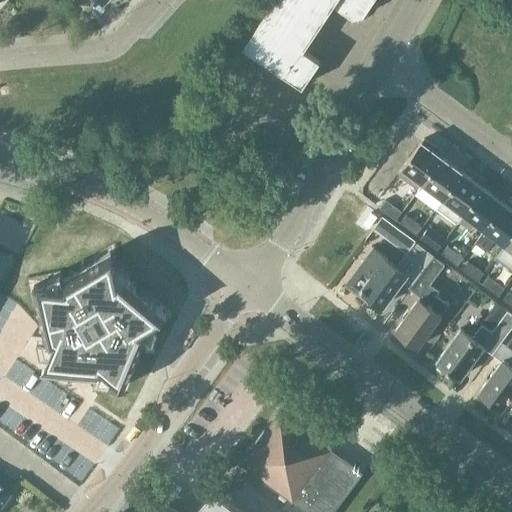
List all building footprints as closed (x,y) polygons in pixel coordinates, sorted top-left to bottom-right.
[(289,0),(273,31),(295,42),(298,36),(316,45),(339,0),(289,0)] [(417,189),(422,182),(442,156),(435,150),(437,147),(423,137),(397,173),(417,189)] [(463,171),(442,156),(422,182),(443,198),(463,171)] [(436,207),(456,223),(458,220),(483,187),(463,171),(443,198),(436,207)] [(504,202),(483,187),(458,220),(470,228),(475,222),(484,228),(484,229),(504,202)] [(385,199),(379,207),(395,219),(401,211),(385,199)] [(484,229),(484,228),(474,241),(486,250),(495,237),(504,243),(505,244),(511,234),(511,208),(504,202),(484,229)] [(362,223),(368,227),(376,216),(370,211),(362,223)] [(406,214),(399,222),(416,234),(422,226),(406,214)] [(372,227),(387,239),(396,227),(380,216),(374,224),(372,227)] [(429,224),(419,236),(436,249),(446,237),(429,224)] [(511,234),(505,244),(504,243),(494,256),(511,269),(511,234)] [(410,288),(434,256),(415,241),(397,265),(387,258),(387,257),(375,248),(349,284),(372,302),(374,299),(384,305),(401,282),(410,288)] [(447,245),(441,253),(457,265),(463,257),(447,245)] [(39,311),(32,313),(42,323),(45,338),(49,339),(48,353),(42,366),(41,368),(69,370),(68,377),(81,372),(84,372),(87,366),(91,368),(94,369),(93,373),(96,373),(98,369),(111,375),(122,385),(123,386),(134,361),(140,363),(139,349),(145,335),(142,333),(151,322),(164,315),(165,313),(145,295),(150,290),(136,287),(124,277),(121,279),(114,268),(113,267),(110,253),(110,252),(110,251),(86,265),(82,259),(76,271),(62,279),(63,283),(49,286),(35,285),(35,284),(33,285),(39,311)] [(434,256),(410,288),(419,295),(394,329),(417,346),(441,314),(441,313),(449,303),(436,293),(439,290),(430,283),(444,263),(434,256)] [(467,260),(461,268),(477,280),(484,272),(467,260)] [(488,275),(481,284),(498,295),(504,287),(488,275)] [(511,293),(508,290),(502,298),(511,305),(511,293)] [(460,327),(436,360),(439,362),(437,365),(444,371),(447,368),(459,376),(482,345),(492,352),(511,324),(511,312),(507,309),(497,302),(482,322),(472,336),(460,327)] [(511,324),(492,352),(502,359),(478,391),(489,399),(488,401),(497,407),(498,405),(500,407),(511,391),(511,324)] [(279,411),(266,429),(262,429),(254,440),(255,443),(241,461),(289,497),(290,498),(283,507),(289,511),(329,511),(360,472),(335,453),(279,411)] [(242,511),(229,502),(211,489),(193,511),(176,511),(164,503),(157,511),(242,511)]
